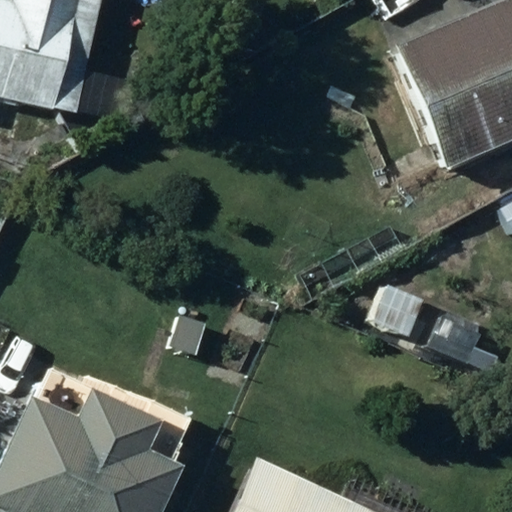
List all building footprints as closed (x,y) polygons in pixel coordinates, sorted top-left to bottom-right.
[(0,0),(0,98),(67,113),(91,0),(0,0)] [(511,0),(489,0),(383,46),(436,168),(511,134),(511,0)] [(274,3),(245,21),(257,41),(287,24),(274,3)] [(217,90),(189,107),(211,142),(239,125),(217,90)] [(511,200),(495,213),(511,236),(511,200)] [(199,361),(184,355),(196,325),(171,315),(163,335),(150,330),(133,373),(169,387),(172,379),(189,386),(199,361)] [(132,452),(145,422),(75,390),(62,419),(13,397),(0,426),(0,511),(147,511),(168,468),(132,452)] [(364,511),(242,457),(216,511),(364,511)]
